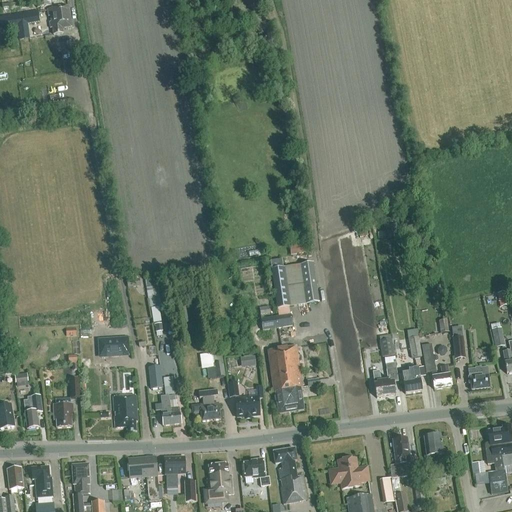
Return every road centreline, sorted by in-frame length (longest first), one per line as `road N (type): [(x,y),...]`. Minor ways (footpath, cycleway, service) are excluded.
road 1 (secondary): [(0,453),(236,442),(452,412)]
road 2 (track): [(147,447),(93,110)]
road 3 (unknown): [(342,427),(317,279)]
